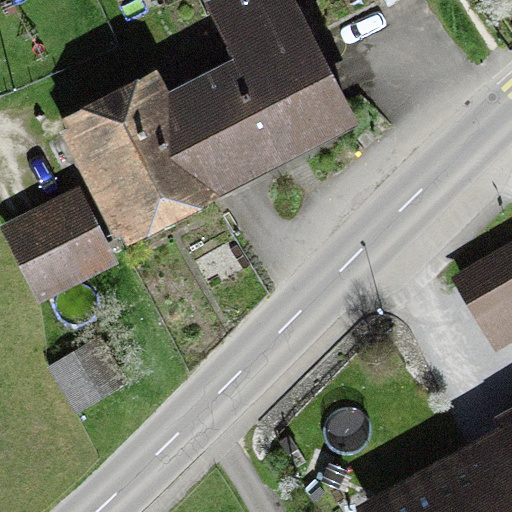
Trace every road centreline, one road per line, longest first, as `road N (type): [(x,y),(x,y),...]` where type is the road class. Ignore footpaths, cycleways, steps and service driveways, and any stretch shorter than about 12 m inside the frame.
road 1 (secondary): [(511,107),(97,511)]
road 2 (track): [(202,408),(263,511)]
